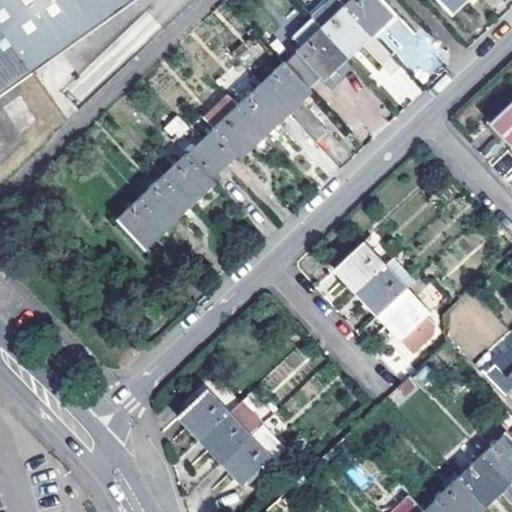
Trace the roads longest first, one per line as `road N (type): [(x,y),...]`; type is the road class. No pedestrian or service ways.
road 1 (residential): [(511,35),(87,437)]
road 2 (tertiary): [(87,437),(0,349)]
